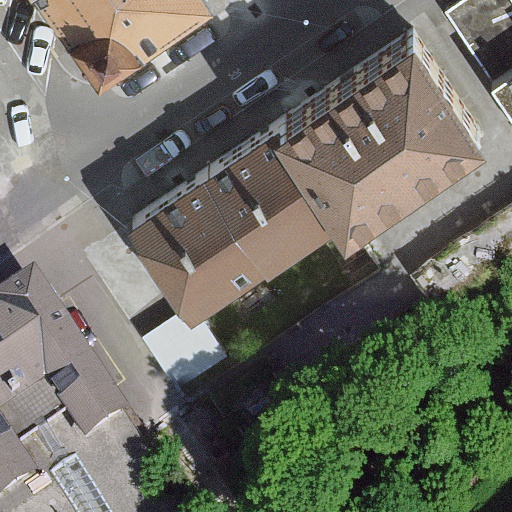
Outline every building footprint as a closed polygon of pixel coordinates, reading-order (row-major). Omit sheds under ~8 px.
[(58,0),(100,60),(186,0),(58,0)] [(511,0),(453,0),(448,4),(496,75),(511,99),(511,0)] [(485,131),(409,21),(270,116),(336,212),(346,226),(485,131)] [(336,212),(270,116),(240,136),(180,177),(127,213),(186,300),(193,310),(198,306),(336,212)] [(511,205),(416,271),(451,323),(511,281),(511,205)] [(0,491),(130,406),(37,265),(0,289),(0,491)] [(193,310),(186,300),(137,332),(173,388),(229,352),(198,306),(193,310)] [(200,511),(130,406),(0,491),(0,507),(3,511),(200,511)]
